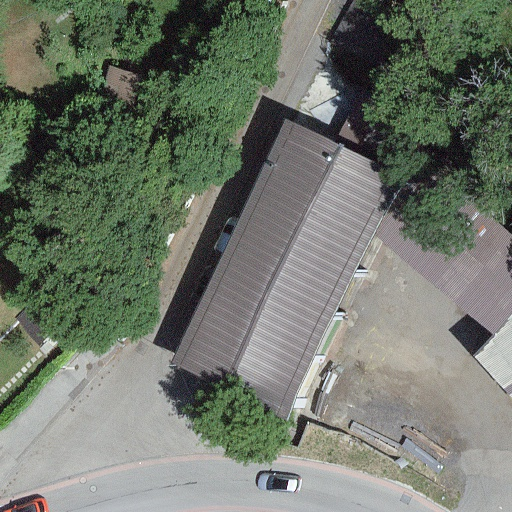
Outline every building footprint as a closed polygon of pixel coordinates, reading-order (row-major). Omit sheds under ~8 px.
[(397,0),(351,0),(327,44),(361,63),(397,0)] [(394,134),(348,112),(334,142),(379,164),(394,134)] [(370,236),(400,173),(379,164),(334,142),(283,119),(166,373),(282,427),(370,236)] [(400,173),(370,236),(496,337),(511,316),(511,235),(413,154),(400,173)] [(511,316),(496,337),(475,358),(511,403),(511,316)]
